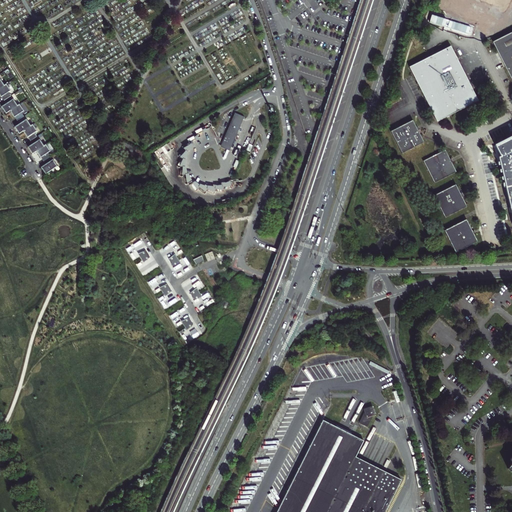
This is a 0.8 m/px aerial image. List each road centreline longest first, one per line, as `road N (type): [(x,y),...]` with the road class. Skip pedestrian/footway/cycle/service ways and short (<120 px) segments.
road 1 (primary): [(318,264),(405,0)]
road 2 (unclassified): [(247,240),(288,134),(251,0)]
road 3 (primary): [(292,286),(185,511)]
road 4 (primary): [(388,0),(332,171)]
road 5 (primary): [(199,511),(272,367)]
road 6 (residential): [(437,511),(396,359)]
road 7 (secondary): [(511,266),(380,271)]
road 8 (secondary): [(393,292),(511,274)]
road 9 (residential): [(511,407),(478,437),(479,511)]
